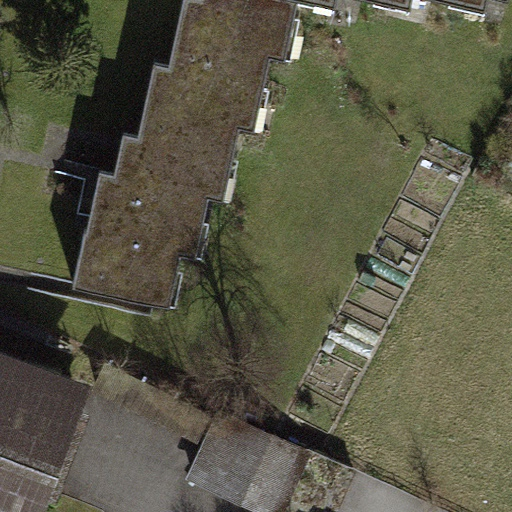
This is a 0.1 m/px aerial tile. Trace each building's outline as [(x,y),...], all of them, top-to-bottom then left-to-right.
[(85,228),(73,282),(155,300),(159,281),(174,284),(185,233),(200,236),(215,169),(230,172),(246,99),(260,102),(276,29),(291,32),(297,0),(313,0),(315,0),(385,0),(391,1),(390,0),(456,0),(466,2),(466,0),(211,0),(210,10),(195,7),(179,80),(164,77),(148,151),(134,148),(125,188),(110,185),(100,231),(85,228)] [(0,306),(0,323),(45,344),(52,330),(0,306)] [(206,416),(107,366),(95,390),(194,440),(206,416)] [(0,511),(30,511),(74,395),(0,367),(0,511)] [(296,448),(221,414),(194,474),(269,508),(296,448)]
